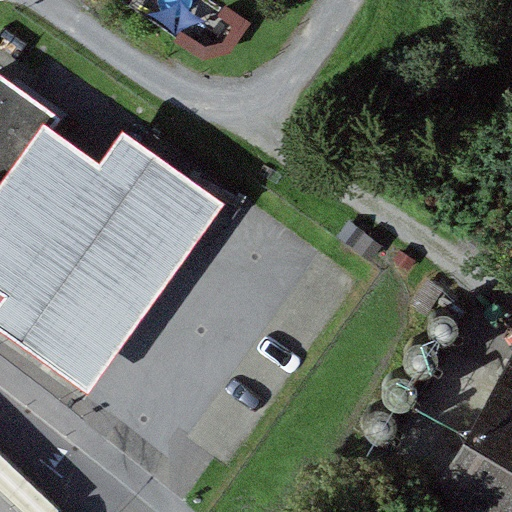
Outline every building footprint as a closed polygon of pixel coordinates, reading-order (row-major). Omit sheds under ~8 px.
[(26,88),(0,69),(0,201),(52,128),(62,114),(26,88)] [(0,326),(88,390),(226,198),(125,126),(99,161),(52,128),(0,201),(0,289),(4,292),(0,297),(0,326)] [(459,333),(461,328),(461,322),(460,317),(456,313),(451,310),(446,309),(440,310),(436,312),(432,315),(430,320),(429,325),(430,330),(433,334),(436,338),(440,340),(445,341),(451,340),(456,337),(459,333)] [(437,363),(439,358),(439,352),(437,347),(434,343),(429,340),(423,339),(418,340),(413,342),(410,346),(408,350),(407,355),(408,360),(410,364),(414,368),(418,370),(423,371),(428,370),(433,367),(437,363)] [(511,511),(511,359),(431,497),(456,511),(511,511)] [(416,396),(418,391),(418,385),(416,380),(413,376),(408,373),(402,372),(397,373),(392,375),(389,379),(387,383),(386,388),(387,393),(389,397),(392,401),(397,403),(402,404),(407,403),(412,400),(416,396)] [(395,428),(397,423),(397,417),(396,412),(392,408),(387,405),(382,404),(376,405),(372,407),(368,411),(366,415),(366,420),(366,425),(369,429),(372,433),(377,435),(381,436),(387,435),(392,432),(395,428)]
